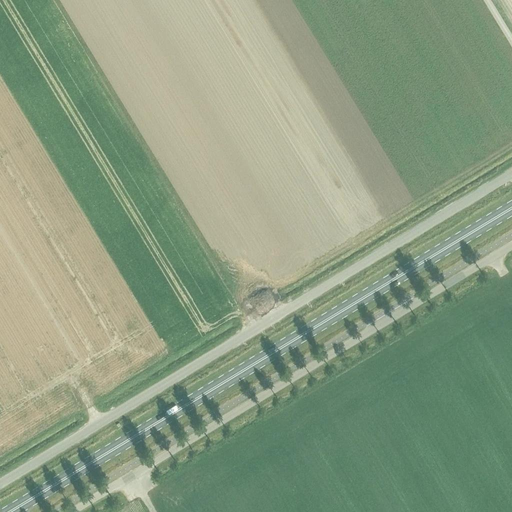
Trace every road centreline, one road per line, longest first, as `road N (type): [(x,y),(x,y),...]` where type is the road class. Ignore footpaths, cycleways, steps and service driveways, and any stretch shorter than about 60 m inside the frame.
road 1 (unclassified): [(0,483),(511,173)]
road 2 (primary): [(9,511),(511,208)]
road 3 (unclassified): [(71,511),(511,245)]
